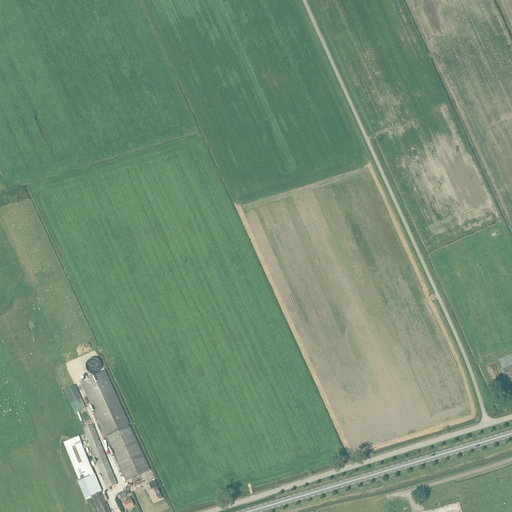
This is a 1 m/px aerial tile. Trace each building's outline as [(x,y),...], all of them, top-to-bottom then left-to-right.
[(511,353),(498,360),(503,370),(501,371),(502,374),(504,374),(507,380),(511,377),(511,353)] [(80,382),(105,435),(107,438),(106,438),(126,481),(150,470),(130,427),(129,427),(128,424),(129,424),(105,371),(80,382)] [(75,385),(64,390),(74,413),(86,407),(75,385)] [(83,429),(107,487),(117,484),(93,424),(83,429)] [(79,436),(63,443),(79,480),(84,479),(97,511),(110,511),(94,474),(89,463),(79,436)] [(148,484),(151,490),(149,492),(154,502),(162,499),(157,488),(158,488),(155,481),(148,484)] [(129,491),(117,496),(119,500),(126,497),(126,496),(130,494),(129,491)] [(123,504),(124,506),(125,506),(126,509),(133,506),(131,501),(130,497),(125,499),(127,502),(123,504)]
